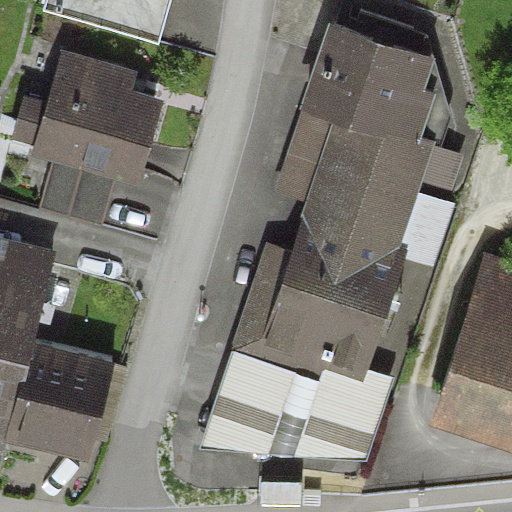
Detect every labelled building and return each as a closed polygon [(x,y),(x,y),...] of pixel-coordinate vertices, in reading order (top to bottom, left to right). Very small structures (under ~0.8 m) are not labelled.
[(51,0),(49,11),(145,39),(156,0),(51,0)] [(336,114),(337,111),(426,141),(434,115),(409,30),(356,12),(349,30),(330,24),(304,103),(336,114)] [(34,144),(131,172),(151,103),(121,95),(126,77),(60,57),(45,106),(21,99),(12,133),(35,140),(34,144)] [(388,250),(426,141),(337,111),(336,114),(304,103),(275,188),(307,199),(289,254),(270,248),(237,346),(313,372),(320,353),(360,367),(399,253),(388,250)] [(35,208),(93,224),(106,176),(48,160),(35,208)] [(0,439),(3,429),(25,340),(45,266),(0,254),(0,407),(5,409),(0,429),(0,428),(0,439)] [(511,268),(481,258),(435,397),(511,422),(511,268)] [(108,359),(25,340),(3,429),(83,448),(87,433),(102,436),(119,377),(104,374),(108,359)] [(297,496),(297,494),(298,481),(256,480),(256,495),(297,496)]
